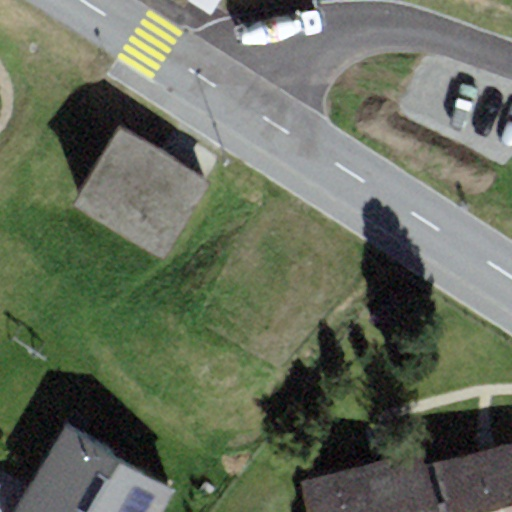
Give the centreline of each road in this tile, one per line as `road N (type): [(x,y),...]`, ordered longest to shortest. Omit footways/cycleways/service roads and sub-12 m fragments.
road 1 (tertiary): [(237,99),(511,279)]
road 2 (residential): [(237,99),(285,53),(358,28),(430,35),(511,63)]
road 3 (tertiary): [(79,0),(237,99)]
